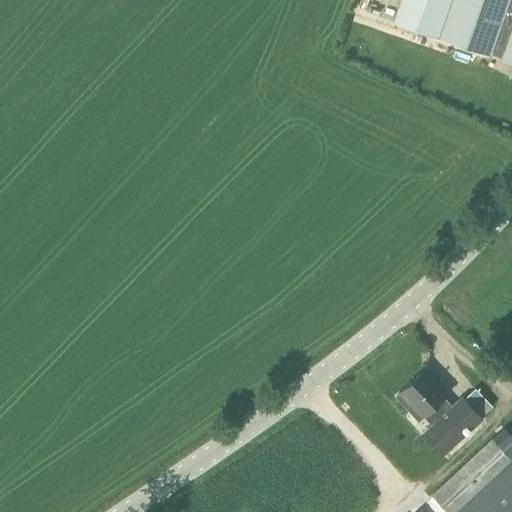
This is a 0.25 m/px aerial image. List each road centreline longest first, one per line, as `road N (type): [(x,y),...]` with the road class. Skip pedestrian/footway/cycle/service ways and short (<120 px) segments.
road 1 (tertiary): [(119,511),(369,337),(462,258),(511,200)]
road 2 (unknown): [(403,308),(440,347),(511,395)]
